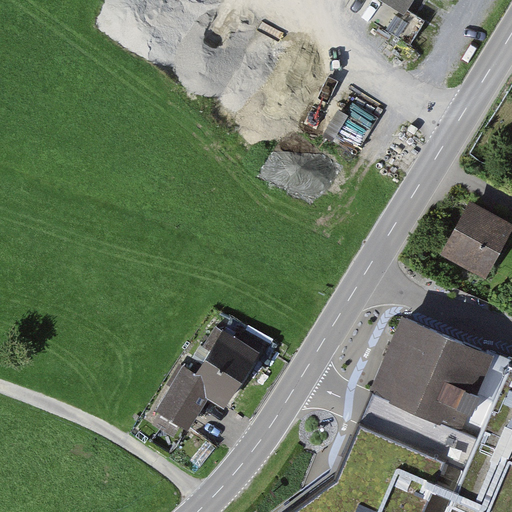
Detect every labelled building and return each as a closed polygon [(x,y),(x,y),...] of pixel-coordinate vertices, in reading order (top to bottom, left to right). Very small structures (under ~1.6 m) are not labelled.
[(440,251),(486,275),(511,226),(511,217),(470,195),(440,251)] [(387,393),(465,427),(496,354),(410,317),(379,389),(387,393)] [(186,376),(175,369),(167,382),(147,416),(182,436),(200,406),(214,414),(250,354),(213,332),(186,376)] [(473,467),(452,511),(511,511),(511,361),(496,354),(465,427),(451,457),(473,467)] [(426,511),(451,457),(465,427),(387,393),(379,389),(340,477),(291,511),(426,511)]
